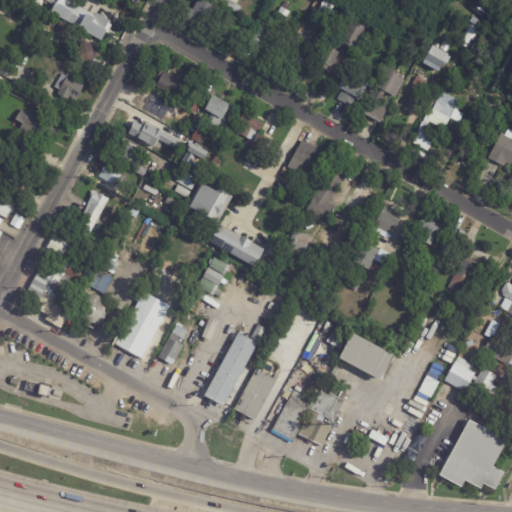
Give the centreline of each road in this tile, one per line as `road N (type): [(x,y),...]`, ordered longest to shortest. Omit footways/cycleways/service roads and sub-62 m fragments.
road 1 (secondary): [(431,511),(283,489),(0,416)]
road 2 (residential): [(511,230),(147,25)]
road 3 (tertiary): [(160,0),(0,296)]
road 4 (residential): [(194,468),(193,420),(185,410),(0,308)]
road 5 (motorway): [(235,511),(0,448)]
